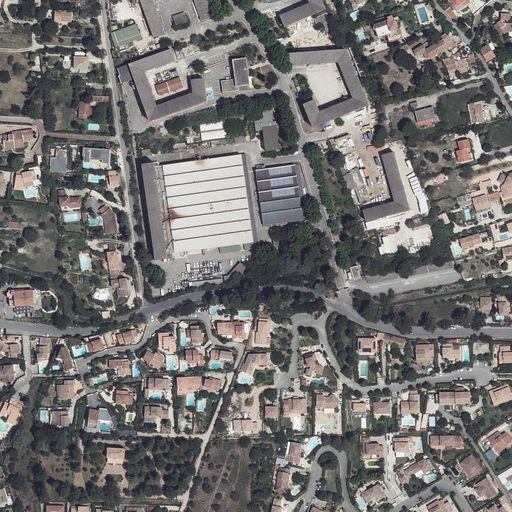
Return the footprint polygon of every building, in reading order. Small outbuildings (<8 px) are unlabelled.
[(84,0),(76,0),(77,3),(78,3),(79,5),(81,5),(81,10),(84,10),(84,0)] [(192,0),(201,22),(212,18),(205,0),(137,0),(139,3),(151,39),(162,36),(150,0),(192,0)] [(284,27),(325,10),(320,0),(307,0),(309,3),(279,16),(284,27)] [(449,0),(457,11),(461,8),(462,3),(465,1),(467,4),(473,0),(449,0)] [(457,11),(458,13),(475,2),(474,0),(473,0),(467,4),(465,1),(462,3),(461,8),(457,11)] [(71,10),(61,9),(61,13),(55,12),(55,20),(72,21),(73,10),(71,10)] [(322,24),(326,33),(327,32),(334,29),(326,12),(313,18),(316,26),(322,24)] [(187,23),(184,16),(173,20),(175,27),(187,23)] [(373,25),(378,38),(380,38),(386,36),(389,35),(390,36),(391,37),(392,38),(394,37),(397,36),(395,30),(396,29),(394,21),(393,21),(391,16),(387,17),(388,20),(373,25)] [(501,21),(494,26),(500,36),(503,33),(504,35),(506,33),(510,33),(511,31),(511,24),(506,24),(501,24),(501,21)] [(116,47),(142,39),(137,24),(111,33),(116,47)] [(334,29),(327,32),(332,43),(339,41),(334,29)] [(389,35),(386,36),(389,43),(403,39),(400,29),(395,30),(397,36),(394,37),(392,38),(391,37),(390,36),(389,35)] [(449,36),(448,37),(443,40),(449,48),(451,47),(455,44),(449,36)] [(434,45),(439,54),(449,48),(443,40),(439,42),(434,45)] [(430,41),(424,45),(426,49),(433,46),(430,41)] [(353,45),(348,47),(362,80),(367,79),(353,45)] [(407,45),(400,48),(402,53),(409,50),(407,45)] [(424,45),(414,51),(417,56),(423,53),(427,60),(431,58),(439,54),(434,45),(433,46),(426,49),(424,45)] [(487,62),(496,57),(493,52),(489,45),(480,50),(487,62)] [(170,50),(117,69),(119,76),(118,76),(121,84),(134,79),(149,120),(205,101),(202,80),(192,81),(194,94),(155,107),(142,71),(173,60),(170,50)] [(311,127),(367,104),(346,52),(291,56),(291,68),(338,65),(351,98),(318,111),(313,100),(302,104),(311,127)] [(75,56),(74,68),(84,69),(88,69),(88,57),(75,56)] [(248,85),(250,85),(246,58),(232,60),(235,79),(224,81),(226,93),(239,91),(238,87),(248,85)] [(446,67),(449,66),(456,64),(456,61),(455,62),(451,63),(449,59),(449,58),(443,61),(446,67)] [(462,62),(456,64),(457,66),(458,71),(459,74),(468,71),(465,62),(462,62)] [(183,87),(179,77),(155,86),(159,95),(183,87)] [(96,106),(96,101),(109,102),(109,96),(103,96),(96,96),(92,96),(92,100),(89,100),(89,102),(79,101),(78,118),(87,118),(87,114),(90,114),(90,108),(90,106),(96,106)] [(413,112),(416,122),(433,118),(430,107),(413,112)] [(475,111),(476,119),(484,117),(482,109),(475,111)] [(253,121),(254,132),(261,131),(264,152),(276,150),(277,152),(278,151),(274,122),(271,122),(270,110),(261,112),(262,119),(253,121)] [(200,130),(225,127),(224,120),(199,123),(200,130)] [(32,129),(15,131),(15,133),(11,134),(3,135),(5,150),(15,149),(14,148),(24,146),(24,143),(23,140),(29,139),(34,139),(32,129)] [(201,139),(226,137),(225,130),(200,132),(201,139)] [(374,136),(372,131),(363,134),(362,132),(361,133),(364,142),(362,143),(362,144),(369,142),(369,144),(374,143),(372,137),(374,136)] [(471,147),(469,139),(458,141),(460,150),(457,150),(459,162),(470,159),(468,148),(469,147),(471,147)] [(320,150),(329,148),(327,140),(318,143),(320,150)] [(106,149),(84,147),(83,155),(89,155),(89,157),(102,158),(102,162),(109,162),(109,152),(106,151),(106,149)] [(67,149),(56,149),(56,158),(51,157),(50,172),(66,172),(67,149)] [(343,161),(339,150),(335,152),(339,163),(343,161)] [(366,222),(410,210),(394,152),(382,155),(395,202),(363,210),(366,222)] [(254,241),(256,241),(244,154),(158,166),(170,253),(175,253),(218,246),(239,244),(243,243),(254,241)] [(153,260),(171,257),(170,253),(158,166),(157,162),(140,164),(140,168),(152,256),(153,260)] [(261,224),(307,218),(299,163),(254,170),(261,224)] [(37,175),(35,170),(23,173),(23,175),(19,174),(17,174),(15,185),(24,186),(25,182),(34,180),(33,176),(37,175)] [(143,251),(145,250),(134,170),(132,171),(143,251)] [(347,174),(347,171),(342,173),(350,192),(354,190),(357,189),(362,203),(369,200),(357,170),(347,174)] [(116,171),(108,172),(109,178),(110,185),(112,186),(120,186),(119,176),(116,176),(116,171)] [(502,174),(499,181),(503,184),(501,188),(505,198),(511,196),(511,190),(511,189),(511,187),(511,172),(510,174),(508,177),(502,174)] [(109,178),(107,178),(108,190),(113,189),(116,189),(116,188),(120,187),(120,186),(112,186),(110,185),(109,178)] [(354,190),(350,192),(353,202),(358,200),(354,190)] [(490,201),(500,198),(498,191),(488,194),(490,201)] [(475,205),(489,202),(487,194),(474,199),(475,205)] [(66,197),(59,197),(60,206),(70,205),(70,204),(75,204),(76,207),(81,207),(80,197),(69,198),(66,199),(66,197)] [(105,205),(99,210),(102,214),(106,219),(107,218),(108,224),(105,224),(106,234),(117,233),(116,222),(115,222),(115,219),(115,215),(110,208),(108,209),(105,205)] [(431,218),(433,226),(440,224),(437,216),(431,218)] [(433,226),(431,218),(425,220),(425,221),(427,227),(433,226)] [(417,228),(413,229),(414,231),(427,227),(425,221),(416,224),(417,228)] [(468,246),(481,241),(479,233),(465,237),(468,246)] [(411,241),(413,247),(434,241),(432,235),(411,241)] [(384,242),(388,254),(402,250),(401,248),(402,248),(401,245),(400,245),(400,244),(392,247),(391,243),(393,243),(392,240),(390,240),(389,240),(389,237),(386,238),(386,241),(384,242)] [(462,247),(468,246),(465,237),(460,239),(462,247)] [(239,248),(239,244),(218,246),(219,253),(238,250),(239,248)] [(511,257),(511,245),(502,247),(505,259),(507,258),(508,261),(511,260),(511,258),(511,257)] [(109,251),(106,252),(111,287),(116,287),(119,286),(121,296),(128,295),(126,281),(124,281),(123,278),(118,279),(117,273),(119,273),(117,259),(115,259),(115,258),(116,257),(116,250),(109,251)] [(369,286),(453,270),(451,260),(367,276),(369,286)] [(240,262),(231,272),(228,275),(224,276),(225,284),(233,282),(237,277),(245,267),(240,262)] [(355,279),(362,277),(359,265),(352,268),(353,273),(354,277),(355,279)] [(189,290),(218,287),(218,286),(222,285),(222,278),(189,281),(189,290)] [(328,298),(334,296),(330,287),(324,290),(328,298)] [(32,290),(6,292),(6,296),(8,296),(9,305),(14,305),(33,303),(32,290)] [(475,302),(478,310),(491,309),(490,301),(475,302)] [(507,302),(499,303),(501,315),(509,314),(507,302)] [(33,303),(14,305),(15,313),(34,311),(33,303)] [(255,319),(255,321),(265,321),(265,332),(267,332),(267,319),(255,319)] [(225,332),(229,332),(229,331),(229,321),(218,322),(218,333),(225,332)] [(265,321),(255,321),(255,333),(253,333),(254,345),(263,345),(263,333),(265,332),(265,321)] [(233,334),(233,336),(237,336),(237,334),(240,334),(245,334),(245,322),(240,322),(240,325),(236,325),(236,328),(233,328),(233,331),(233,334)] [(192,342),(203,341),(203,336),(201,336),(201,333),(200,325),(191,325),(191,329),(191,337),(192,337),(192,342)] [(117,334),(119,342),(125,341),(127,340),(128,341),(134,339),(133,336),(138,335),(136,328),(117,334)] [(158,332),(159,345),(164,345),(169,345),(169,347),(169,350),(176,350),(175,338),(169,338),(169,336),(169,332),(158,332)] [(404,340),(383,334),(381,341),(388,342),(388,343),(396,345),(402,347),(404,340)] [(86,343),(89,352),(104,348),(100,338),(86,343)] [(374,338),(358,338),(358,343),(356,343),(356,347),(361,347),(361,351),(374,351),(374,338)] [(0,339),(0,351),(1,351),(1,350),(5,352),(5,351),(6,349),(8,350),(10,349),(10,351),(10,353),(19,352),(18,344),(8,345),(5,343),(6,342),(0,339)] [(37,354),(37,361),(47,360),(46,354),(48,353),(47,350),(49,349),(51,349),(50,343),(40,342),(41,347),(40,347),(39,347),(39,354),(38,354),(37,354)] [(432,343),(414,344),(414,359),(423,359),(423,357),(428,356),(428,354),(432,354),(432,343)] [(450,343),(441,344),(441,357),(445,357),(445,355),(451,355),(451,358),(459,358),(458,349),(450,350),(450,343)] [(62,363),(64,369),(72,367),(65,346),(61,346),(58,354),(62,356),(63,359),(64,362),(62,363)] [(507,346),(500,346),(500,352),(500,356),(498,356),(498,361),(503,361),(503,360),(511,360),(511,352),(507,352),(507,346)] [(186,350),(186,360),(189,360),(198,359),(198,362),(199,364),(204,365),(203,356),(198,356),(198,354),(198,349),(186,350)] [(211,351),(211,359),(214,359),(214,356),(220,357),(231,358),(232,351),(213,349),(211,351)] [(148,350),(143,358),(154,364),(155,362),(160,365),(162,361),(165,357),(158,353),(157,355),(155,354),(148,350)] [(313,353),(303,357),(306,363),(307,366),(309,366),(308,369),(305,369),(304,374),(310,376),(311,370),(315,371),(319,372),(320,367),(321,366),(314,364),(313,361),(315,360),(313,353)] [(266,355),(248,355),(243,369),(250,372),(253,364),(258,364),(258,366),(266,365),(266,355)] [(110,359),(110,368),(118,367),(119,367),(119,365),(124,364),(124,368),(122,368),(123,374),(130,373),(129,361),(126,361),(126,359),(123,359),(123,358),(110,359)] [(252,372),(254,366),(258,366),(258,364),(253,364),(250,372),(252,372)] [(3,365),(0,365),(0,382),(12,381),(13,378),(13,374),(12,365),(3,365)] [(198,386),(201,378),(201,377),(201,375),(186,376),(186,379),(194,378),(194,384),(192,384),(192,386),(192,389),(198,388),(198,387),(198,386)] [(186,379),(186,376),(176,377),(177,385),(187,384),(187,386),(192,386),(192,384),(194,384),(194,378),(186,379)] [(212,377),(212,379),(208,378),(205,377),(204,379),(201,378),(198,386),(203,387),(203,385),(206,386),(211,386),(210,388),(218,389),(220,379),(212,377)] [(148,378),(148,389),(155,389),(155,387),(160,387),(164,387),(164,389),(168,390),(169,379),(148,378)] [(59,392),(60,398),(70,397),(72,396),(71,389),(73,389),(72,384),(74,383),(74,379),(63,380),(64,384),(59,384),(59,392)] [(455,391),(456,403),(470,403),(470,391),(464,391),(464,386),(457,387),(458,388),(455,389),(456,391),(455,391)] [(511,399),(511,396),(508,388),(501,392),(500,389),(496,391),(497,392),(495,393),(494,392),(488,395),(494,408),(500,405),(498,402),(505,399),(506,402),(511,399)] [(129,391),(117,390),(116,403),(127,405),(127,400),(133,401),(133,397),(129,396),(129,393),(129,391)] [(440,403),(448,403),(447,391),(436,392),(436,396),(440,396),(440,403)] [(448,403),(456,403),(455,391),(447,391),(448,403)] [(322,394),(316,394),(316,407),(324,407),(324,408),(333,407),(334,407),(339,401),(331,394),(328,396),(323,396),(322,394)] [(417,394),(409,394),(409,401),(409,402),(407,402),(407,401),(400,401),(400,409),(409,409),(409,412),(417,412),(417,394)] [(306,398),(289,398),(289,404),(283,404),(283,416),(288,416),(288,412),(306,412),(306,398)] [(358,400),(350,400),(351,404),(353,404),(353,411),(365,411),(365,403),(359,403),(358,400)] [(5,401),(1,410),(9,415),(8,417),(16,421),(19,415),(17,415),(18,412),(20,409),(22,409),(24,405),(17,402),(15,406),(5,401)] [(277,402),(273,402),(273,407),(273,409),(270,409),(270,407),(265,407),(265,416),(277,416),(277,402)] [(372,403),(372,414),(389,414),(389,403),(380,403),(377,403),(372,403)] [(143,407),(142,418),(149,418),(149,416),(154,416),(159,416),(159,419),(170,419),(170,411),(163,411),(163,408),(143,407)] [(87,426),(93,428),(94,422),(97,423),(98,410),(89,409),(88,419),(87,426)] [(53,420),(53,426),(68,425),(68,410),(54,411),(54,416),(55,415),(55,420),(53,420)] [(495,433),(488,438),(496,450),(504,444),(509,441),(504,433),(500,436),(498,437),(495,433)] [(430,436),(430,446),(440,445),(440,442),(445,441),(445,445),(452,445),(452,447),(461,447),(461,440),(458,435),(430,436)] [(368,437),(361,438),(361,449),(365,449),(365,454),(378,454),(378,457),(383,457),(382,445),(377,445),(377,443),(368,444),(368,437)] [(392,444),(395,444),(395,448),(395,453),(408,452),(407,438),(392,439),(392,444)] [(288,455),(287,462),(299,465),(301,457),(298,457),(301,444),(292,442),(289,456),(288,455)] [(125,448),(107,446),(106,457),(107,457),(123,458),(124,458),(125,448)] [(468,472),(471,470),(474,475),(479,472),(479,471),(482,468),(473,454),(461,462),(468,472)] [(410,469),(404,472),(407,477),(413,474),(413,475),(422,470),(424,474),(431,470),(424,460),(419,463),(418,464),(417,464),(409,468),(410,469)] [(283,472),(281,472),(278,486),(289,488),(290,480),(289,480),(289,477),(290,473),(291,474),(292,470),(283,469),(283,472)] [(407,482),(405,473),(398,475),(400,484),(407,482)] [(479,487),(475,489),(479,495),(484,492),(486,494),(489,499),(497,494),(486,478),(477,484),(479,487)] [(366,490),(361,493),(367,504),(371,501),(371,500),(375,498),(376,499),(380,496),(381,499),(385,497),(382,493),(380,495),(379,492),(381,491),(377,485),(367,491),(366,490)] [(438,501),(427,508),(429,511),(439,511),(441,511),(443,511),(447,510),(448,511),(450,511),(453,510),(448,502),(444,505),(443,503),(440,505),(439,503),(438,501)]
